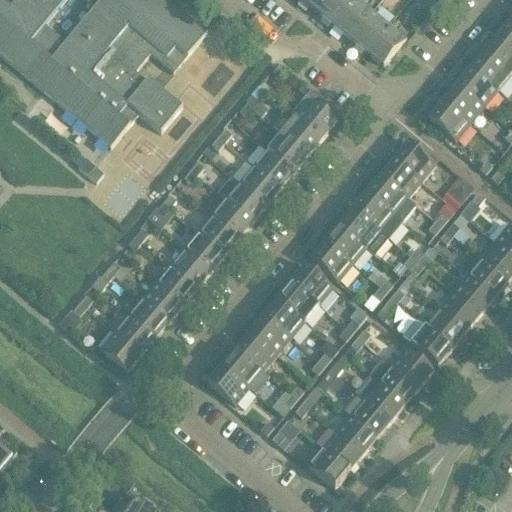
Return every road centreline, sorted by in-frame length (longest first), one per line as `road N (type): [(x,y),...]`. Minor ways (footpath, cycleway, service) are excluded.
road 1 (residential): [(160,398),(371,148),(385,107)]
road 2 (residential): [(385,107),(312,48),(285,47),(226,0)]
road 3 (residential): [(299,511),(160,398)]
road 4 (residential): [(42,511),(130,405),(160,398)]
road 5 (residential): [(385,107),(401,87),(426,84),(495,0)]
road 6 (tertiary): [(464,431),(374,511)]
